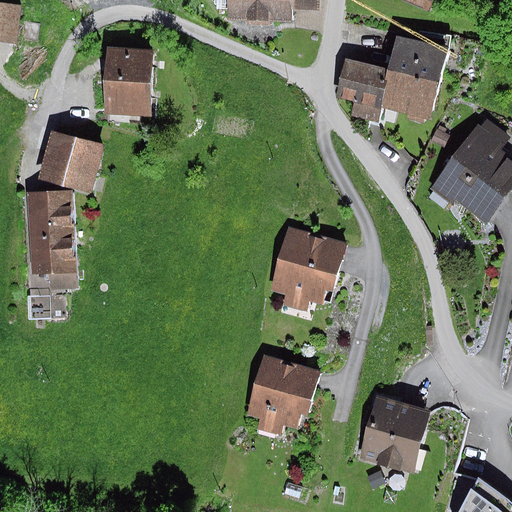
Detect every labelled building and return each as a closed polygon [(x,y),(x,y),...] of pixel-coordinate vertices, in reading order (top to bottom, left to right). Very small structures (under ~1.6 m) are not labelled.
[(319,0),(233,0),(233,18),(253,19),(253,26),(276,27),(277,20),(301,21),(301,9),(319,9),(319,0)] [(437,0),(406,0),(432,11),(437,0)] [(27,9),(0,3),(0,40),(20,44),(27,9)] [(403,38),(397,69),(449,82),(458,48),(453,47),(455,36),(420,31),(419,40),(403,38)] [(158,52),(109,49),(105,113),(154,116),(158,52)] [(388,107),(397,69),(352,59),(343,97),(360,101),(356,116),(384,122),(388,107)] [(449,82),(397,69),(388,107),(412,113),(423,128),(426,123),(427,118),(439,121),(449,82)] [(446,118),(434,141),(446,147),(458,124),(446,118)] [(511,144),(481,123),(437,187),(493,225),(511,197),(511,163),(502,157),(511,144)] [(109,148),(57,133),(44,177),(96,192),(109,148)] [(79,193),(34,194),(35,237),(80,236),(79,193)] [(348,247),(294,235),(280,295),(326,305),(329,290),(338,292),(348,247)] [(80,236),(35,237),(36,274),(53,274),(54,290),(81,289),(80,236)] [(322,375),(269,361),(253,424),(294,435),(300,413),(311,416),(322,375)] [(437,414),(383,398),(365,459),(419,475),(437,414)] [(511,511),(511,499),(487,478),(463,511),(511,511)]
